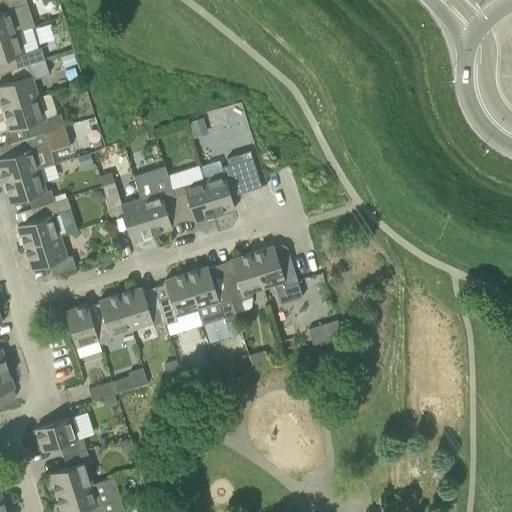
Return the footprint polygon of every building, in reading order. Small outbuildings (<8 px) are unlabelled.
[(26,0),(0,0),(0,36),(18,31),(34,26),(26,0)] [(18,31),(0,36),(0,60),(6,58),(10,70),(45,59),(41,47),(24,52),(18,31)] [(77,63),(73,52),(61,56),(65,67),(77,63)] [(45,59),(10,70),(13,81),(0,85),(0,99),(3,108),(39,97),(32,75),(37,74),(48,70),(45,59)] [(39,97),(3,108),(10,130),(25,125),(29,136),(50,129),(63,125),(64,125),(60,113),(45,118),(39,97)] [(188,122),(192,137),(207,132),(203,117),(188,122)] [(48,143),(54,141),(50,129),(29,136),(32,148),(0,157),(0,169),(4,181),(39,169),(55,164),(48,143)] [(151,130),(145,132),(147,138),(153,137),(151,130)] [(230,195),(242,191),(261,185),(250,149),(226,156),(228,164),(221,166),(219,160),(200,166),(204,178),(203,179),(215,215),(235,208),(230,195)] [(94,166),(89,152),(78,156),(83,170),(94,166)] [(134,176),(141,198),(152,234),(172,228),(168,215),(179,211),(172,189),(165,166),(134,176)] [(39,169),(4,181),(10,202),(28,197),(32,208),(55,201),(53,196),(51,189),(46,191),(39,169)] [(190,208),(195,221),(215,215),(203,179),(172,189),(179,211),(190,208)] [(132,241),(152,234),(141,198),(122,204),(115,181),(102,186),(112,216),(123,212),(132,241)] [(64,192),(53,196),(55,201),(66,197),(64,192)] [(66,197),(55,201),(32,208),(35,219),(17,225),(24,247),(60,235),(53,214),(71,209),(67,197),(66,197)] [(60,235),(24,247),(31,268),(49,263),(53,274),(75,267),(72,255),(67,257),(60,235)] [(274,246),(252,252),(263,288),(274,285),(280,303),(301,296),(298,283),(289,253),(277,257),(274,246)] [(263,288),(252,252),(230,259),(234,270),(222,274),(235,314),(244,311),(242,303),(243,300),(252,297),(250,292),(263,288)] [(235,314),(222,274),(211,277),(208,266),(186,273),(197,309),(202,324),(223,317),(225,322),(236,318),(235,314)] [(197,309),(186,273),(164,280),(170,297),(159,301),(166,324),(177,320),(176,315),(197,309)] [(166,324),(159,301),(147,304),(142,287),(120,293),(131,329),(152,323),(154,327),(166,324)] [(131,329),(120,293),(98,300),(104,318),(93,321),(98,340),(100,344),(111,341),(110,336),(131,329)] [(98,340),(93,321),(87,304),(65,311),(76,346),(98,340)] [(321,320),(325,335),(337,331),(332,316),(321,320)] [(249,354),(252,364),(268,359),(265,349),(249,354)] [(238,356),(241,366),(249,363),(246,354),(238,356)] [(164,363),(168,375),(180,371),(176,359),(164,363)] [(181,372),(185,385),(218,375),(214,362),(181,372)] [(8,368),(0,370),(0,404),(5,403),(2,392),(14,388),(8,368)] [(88,388),(92,400),(115,393),(111,381),(88,388)] [(117,405),(113,394),(104,397),(107,408),(117,405)] [(60,445),(63,456),(86,449),(82,437),(78,439),(71,417),(35,428),(42,450),(60,445)] [(127,438),(119,442),(124,453),(132,450),(127,438)] [(86,449),(63,456),(67,467),(49,473),(56,495),(92,483),(85,462),(90,460),(86,449)] [(106,479),(92,483),(56,495),(61,511),(76,511),(80,511),(115,511),(123,510),(119,499),(113,500),(106,479)]
